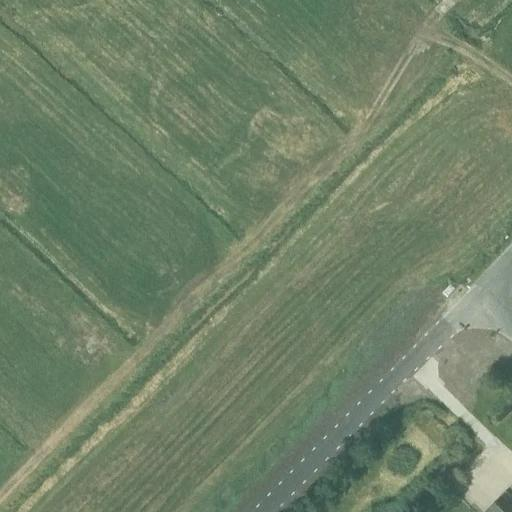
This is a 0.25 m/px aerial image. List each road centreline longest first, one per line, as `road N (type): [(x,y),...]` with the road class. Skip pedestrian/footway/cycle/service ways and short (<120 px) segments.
road 1 (track): [(423,31),(365,113),(0,484)]
road 2 (unclassified): [(263,511),(478,294)]
road 3 (track): [(511,466),(415,358)]
